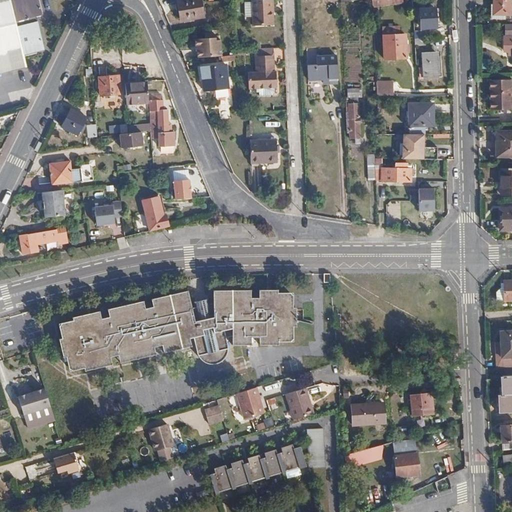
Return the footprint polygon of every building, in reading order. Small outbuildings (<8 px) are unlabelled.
[(0,0),(0,70),(32,62),(29,50),(50,44),(49,39),(42,13),(48,11),(45,0),(0,0)] [(203,15),(200,0),(182,0),(178,1),(182,19),(203,15)] [(252,0),(252,25),(273,25),(273,11),(271,11),(270,0),(252,0)] [(509,15),(509,0),(492,0),(493,14),(509,15)] [(436,27),(436,12),(419,12),(420,28),(436,27)] [(406,58),(405,34),(398,35),(398,30),(383,31),(384,59),(406,58)] [(414,39),(425,38),(425,30),(414,31),(414,39)] [(217,38),(195,39),(196,51),(197,51),(198,57),(222,56),(222,39),(217,40),(217,38)] [(250,88),(251,88),(259,88),(259,93),(259,96),(272,96),(275,93),(275,88),(276,88),(276,72),(272,72),(272,64),(273,64),(273,47),(254,48),(255,72),(250,73),(250,88)] [(437,78),(436,53),(421,53),(422,68),(419,68),(420,78),(437,78)] [(336,88),(335,62),(315,62),(315,70),(306,71),(306,85),(321,85),(321,88),(336,88)] [(228,86),(225,63),(201,67),(205,89),(228,86)] [(121,95),(120,76),(100,77),(101,96),(121,95)] [(125,103),(147,102),(146,82),(124,83),(125,103)] [(510,114),(511,84),(490,84),(490,113),(510,114)] [(377,98),(393,97),(393,89),(377,89),(377,98)] [(346,99),(359,98),(360,98),(359,90),(346,91),(346,99)] [(166,132),(166,125),(166,110),(162,109),(162,100),(160,100),(160,94),(151,94),(151,99),(149,100),(149,138),(157,138),(157,146),(172,145),(172,132),(169,132),(166,132)] [(217,98),(219,119),(230,118),(228,97),(217,98)] [(433,126),(432,104),(409,104),(409,132),(424,132),(424,126),(433,126)] [(345,123),(346,137),(348,137),(348,140),(360,139),(359,105),(344,105),(345,123)] [(80,136),(89,118),(72,109),(62,128),(80,136)] [(511,156),(511,131),(496,132),(496,157),(511,156)] [(140,146),(139,132),(116,132),(116,147),(140,146)] [(425,135),(403,134),(403,159),(424,159),(425,135)] [(250,145),(250,165),(261,164),(261,161),(277,161),(276,139),(250,140),(250,145)] [(73,184),(70,161),(49,165),(52,186),(73,184)] [(376,182),(376,183),(411,181),(411,166),(406,166),(406,164),(395,164),(395,170),(375,170),(376,178),(376,182)] [(511,194),(511,169),(501,170),(501,195),(511,194)] [(173,181),(174,200),(190,198),(188,180),(173,181)] [(435,189),(419,189),(419,211),(435,211),(435,189)] [(65,215),(62,190),(42,193),(46,218),(65,215)] [(189,206),(188,199),(167,201),(168,208),(189,206)] [(113,202),(113,205),(115,218),(123,217),(121,201),(113,202)] [(400,220),(401,202),(386,201),(386,220),(400,220)] [(113,205),(95,207),(97,226),(115,224),(115,218),(113,205)] [(511,229),(511,208),(499,209),(499,230),(511,229)] [(167,226),(164,209),(147,212),(150,230),(167,226)] [(58,241),(56,230),(19,237),(22,252),(37,249),(36,245),(58,241)] [(511,300),(511,280),(503,281),(503,283),(500,283),(500,287),(496,292),(496,301),(511,300)] [(239,290),(217,289),(218,294),(210,297),(210,302),(206,302),(204,298),(193,302),(194,305),(189,307),(188,303),(128,322),(58,343),(62,357),(65,357),(68,369),(72,371),(84,368),(85,371),(111,364),(110,357),(119,355),(154,347),(151,337),(160,335),(163,345),(190,339),(194,338),(197,353),(202,360),(208,364),(217,364),(222,361),(227,354),(227,347),(226,339),(232,336),(232,345),(250,345),(250,337),(258,337),(258,345),(278,345),(278,342),(290,342),(294,338),(293,326),(296,326),(296,311),(293,310),(293,296),(290,293),(278,293),(278,290),(266,290),(266,298),(257,298),(248,298),(239,297),(239,290)] [(132,302),(122,305),(128,322),(188,303),(185,290),(158,296),(160,304),(150,306),(142,308),(134,310),(132,302)] [(160,304),(158,296),(148,298),(150,306),(160,304)] [(141,300),(132,302),(134,310),(142,308),(141,300)] [(128,322),(122,305),(114,307),(116,315),(107,317),(98,318),(90,320),(88,313),(70,317),(71,320),(58,324),(57,327),(60,338),(57,339),(58,343),(128,322)] [(116,315),(114,307),(106,309),(107,317),(116,315)] [(97,311),(88,313),(90,320),(98,318),(97,311)] [(495,343),(497,368),(511,367),(511,331),(500,331),(500,342),(495,343)] [(151,337),(154,347),(163,345),(160,335),(151,337)] [(190,339),(163,345),(165,352),(191,346),(190,339)] [(154,347),(119,355),(121,362),(155,354),(154,347)] [(511,411),(511,377),(504,378),(505,394),(500,395),(501,412),(511,411)] [(52,405),(47,387),(20,395),(25,413),(52,405)] [(265,415),(257,387),(237,394),(245,421),(265,415)] [(295,420),(315,414),(306,387),(287,393),(295,420)] [(434,414),(431,394),(420,395),(420,401),(411,403),(412,416),(434,414)] [(265,399),(267,406),(276,404),(274,397),(265,399)] [(366,407),(366,404),(352,405),(353,426),(386,425),(385,406),(366,407)] [(209,425),(223,421),(219,406),(205,411),(209,425)] [(256,430),(272,425),(270,418),(254,423),(256,430)] [(503,451),(511,449),(511,425),(500,426),(501,441),(503,441),(503,451)] [(174,447),(167,426),(149,431),(155,453),(174,447)] [(307,429),(309,469),(326,468),(324,428),(307,429)] [(301,466),(295,448),(293,444),(282,447),(283,452),(278,454),(277,449),(265,453),(267,457),(262,459),(260,454),(248,458),(250,463),(245,464),(243,459),(232,463),(233,468),(228,470),(226,465),(215,468),(217,473),(211,475),(217,495),(220,494),(220,492),(233,487),(233,490),(237,488),(236,486),(246,483),(247,485),(250,484),(250,482),(263,478),(264,480),(267,479),(266,477),(280,473),(280,475),(284,474),(283,472),(298,467),(301,466)] [(295,448),(301,466),(298,467),(299,469),(308,466),(301,446),(295,448)] [(376,457),(373,447),(357,452),(358,459),(359,461),(376,457)] [(80,471),(75,453),(55,459),(59,473),(69,470),(69,474),(80,471)] [(419,473),(417,455),(395,458),(396,476),(419,473)] [(511,464),(511,462),(511,455),(502,456),(503,465),(511,464)] [(450,457),(443,458),(445,471),(452,470),(450,457)]
